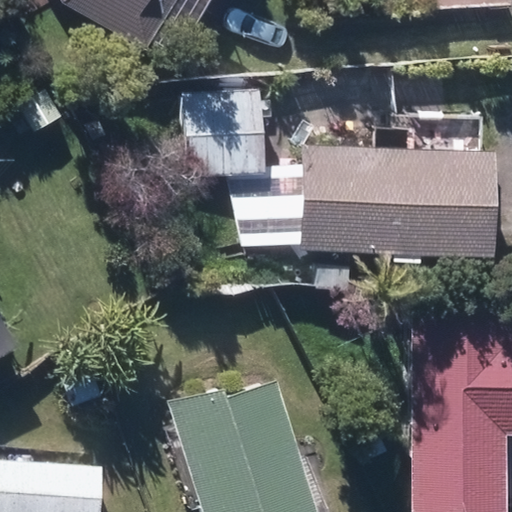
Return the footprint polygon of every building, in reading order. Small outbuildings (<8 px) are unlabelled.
[(75,0),(147,39),(168,0),(75,0)] [(264,162),(264,87),(207,87),(207,162),(264,162)] [(302,137),(302,239),(495,239),(494,136),(302,137)] [(511,297),(416,296),(414,504),(506,505),(507,423),(511,423),(511,297)] [(0,344),(20,333),(0,299),(0,344)] [(321,511),(278,368),(228,382),(226,374),(174,390),(211,511),(321,511)] [(100,511),(103,457),(0,451),(0,508),(15,509),(71,511),(100,511)]
